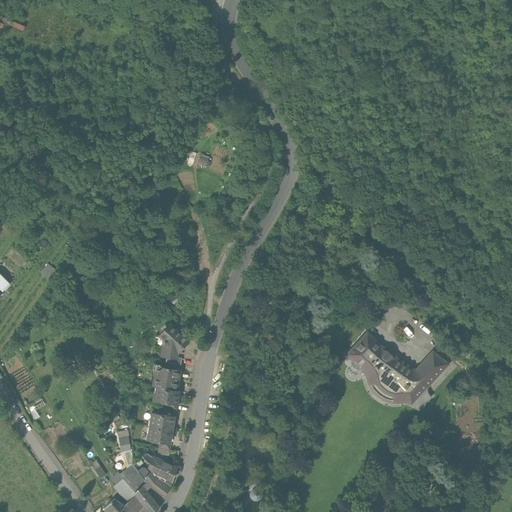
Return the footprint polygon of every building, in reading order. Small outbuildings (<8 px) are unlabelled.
[(55,269),(48,264),(41,274),(48,279),(55,269)] [(0,295),(9,285),(0,275),(0,295)] [(173,327),(182,335),(186,331),(177,322),(173,327)] [(158,335),(163,340),(160,355),(166,356),(176,358),(176,357),(177,353),(188,341),(182,335),(173,327),(169,323),(158,335)] [(418,407),(427,397),(421,391),(446,364),(432,354),(419,368),(416,370),(413,370),(409,369),(394,358),(392,354),(388,351),(384,348),(380,347),(366,334),(348,353),(365,370),(368,376),(369,381),(371,387),(376,393),(381,396),(385,399),(390,400),(397,400),(403,400),(409,401),(414,404),(418,407)] [(181,358),(176,357),(176,358),(166,356),(165,362),(168,363),(167,368),(179,371),(181,358)] [(162,368),(159,370),(155,369),(152,386),(155,386),(176,390),(179,371),(167,368),(162,368)] [(178,392),(176,390),(155,386),(153,401),(166,403),(174,405),(174,404),(177,403),(178,392)] [(46,405),(42,397),(36,401),(37,403),(28,407),(35,420),(40,417),(36,410),(46,405)] [(149,413),(150,414),(151,413),(161,414),(162,408),(150,406),(149,413)] [(150,414),(148,426),(172,430),(174,418),(172,416),(161,414),(151,413),(150,414)] [(170,443),(172,430),(148,426),(146,441),(159,443),(167,444),(168,444),(170,443)] [(117,432),(121,453),(131,450),(127,430),(117,432)] [(167,464),(169,450),(158,448),(157,454),(147,450),(146,453),(154,457),(167,464)] [(132,450),(131,450),(121,453),(126,469),(132,465),(132,450)] [(161,483),(169,488),(176,468),(167,464),(154,457),(149,467),(156,474),(157,473),(163,477),(161,483)] [(164,498),(169,488),(161,483),(154,479),(138,461),(132,465),(146,483),(148,485),(150,487),(164,498)] [(106,477),(96,462),(91,465),(100,480),(106,477)] [(137,495),(134,492),(146,483),(132,465),(126,469),(119,474),(111,480),(115,485),(114,486),(128,502),(137,495)] [(128,502),(127,503),(136,511),(155,511),(159,508),(145,491),(150,487),(148,485),(146,483),(134,492),(137,495),(128,502)] [(254,498),(257,499),(260,497),(261,495),(261,491),(259,489),(256,489),(253,490),(251,493),(252,496),(254,498)] [(104,509),(106,511),(119,511),(122,510),(125,507),(124,506),(115,499),(104,509)] [(136,511),(127,503),(124,506),(125,507),(122,510),(124,511),(136,511)]
